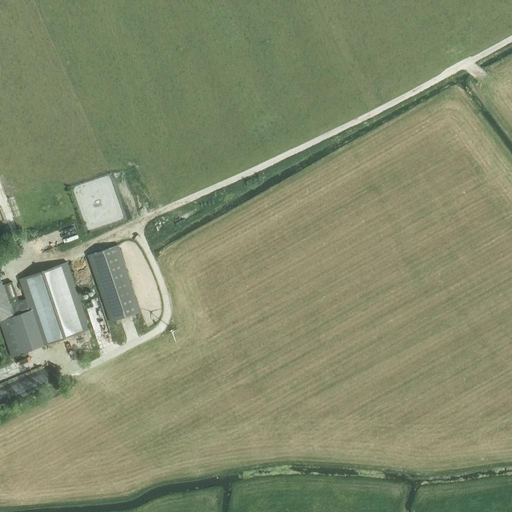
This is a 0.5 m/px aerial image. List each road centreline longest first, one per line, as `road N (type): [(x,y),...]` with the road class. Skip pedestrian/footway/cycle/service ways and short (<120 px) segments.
road 1 (track): [(511,38),(135,227),(61,258),(24,262)]
road 2 (track): [(135,227),(165,297),(161,328),(89,366),(62,365),(49,352)]
